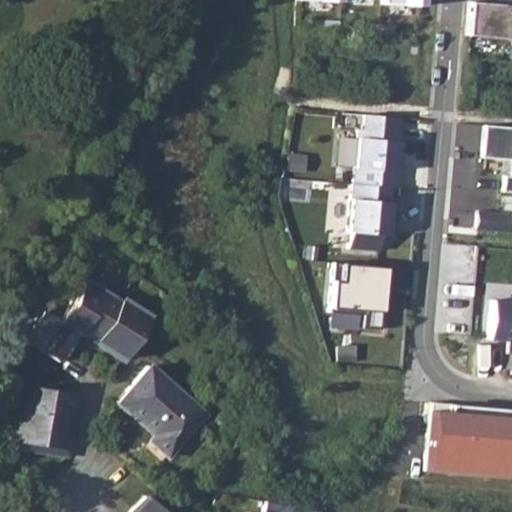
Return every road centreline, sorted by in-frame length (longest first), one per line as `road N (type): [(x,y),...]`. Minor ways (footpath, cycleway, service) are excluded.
road 1 (residential): [(452,0),(425,353),(461,385),(511,391)]
road 2 (unknown): [(74,511),(92,393)]
